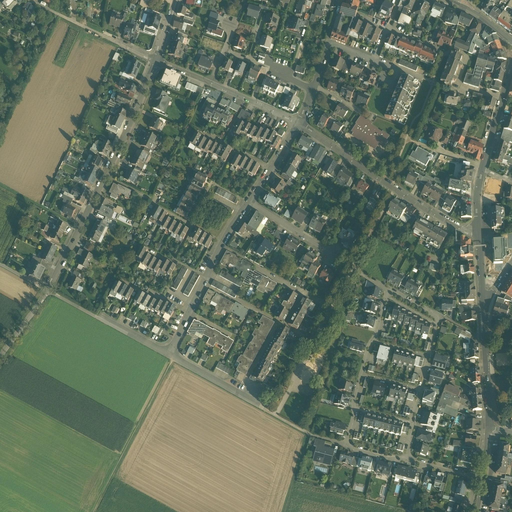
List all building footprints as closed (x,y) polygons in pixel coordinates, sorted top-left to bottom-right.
[(11,0),(0,0),(0,3),(6,9),(7,8),(13,2),(11,0)] [(140,0),(139,7),(147,8),(148,1),(143,0),(140,0)] [(355,0),(347,0),(347,1),(346,6),(357,9),(359,1),(355,0)] [(303,2),(300,1),(300,2),(299,1),(298,6),(303,8),(310,9),(311,4),(304,2),(303,2)] [(425,4),(419,1),(419,2),(419,1),(413,14),(417,16),(418,17),(421,12),(425,4)] [(494,5),(486,1),(483,7),(492,12),(494,9),(492,9),(494,6),(494,5)] [(13,2),(7,8),(11,10),(17,4),(15,3),(13,2)] [(28,2),(23,12),(31,16),(35,7),(31,5),(31,4),(28,2)] [(393,7),(385,2),(378,16),(386,19),(386,18),(389,19),(393,7)] [(414,5),(407,2),(406,4),(404,8),(408,9),(407,10),(411,11),(414,5)] [(430,7),(425,4),(421,12),(423,13),(426,14),(430,7)] [(346,6),(342,5),(339,15),(345,17),(351,19),(355,20),(357,9),(346,6)] [(325,8),(320,7),(320,6),(317,6),(314,16),(316,17),(322,18),(324,10),(325,8)] [(445,9),(435,6),(432,10),(433,10),(442,15),(445,9)] [(257,19),(260,10),(249,7),(248,12),(249,12),(247,16),(257,19)] [(492,12),(483,7),(481,11),(492,19),(497,12),(494,9),(492,12)] [(187,10),(179,8),(177,15),(184,17),(185,17),(185,15),(187,10)] [(400,8),(399,8),(395,19),(399,21),(401,15),(404,9),(400,8)] [(455,13),(449,11),(448,15),(447,15),(445,23),(451,25),(455,13)] [(209,18),(217,21),(219,15),(211,12),(209,18)] [(421,12),(418,17),(416,24),(420,26),(426,14),(423,13),(421,12)] [(500,15),(497,12),(492,19),(497,23),(502,16),(500,15)] [(461,15),(455,13),(451,25),(455,26),(458,26),(458,24),(461,15)] [(509,17),(503,14),(502,16),(497,23),(509,33),(511,26),(511,20),(509,20),(510,18),(509,17)] [(123,18),(113,15),(110,25),(121,28),(122,22),(123,19),(123,18)] [(333,31),(340,34),(345,17),(339,15),(337,19),(333,31)] [(405,17),(401,15),(399,21),(398,24),(407,28),(411,20),(405,17)] [(473,20),(461,15),(458,24),(469,28),(473,20)] [(161,19),(152,16),(148,29),(157,32),(161,19)] [(272,17),(272,16),(271,16),(270,16),(270,17),(268,16),(265,24),(269,25),(268,26),(269,27),(271,27),(272,27),(272,26),(273,27),(274,24),(276,25),(278,19),(273,18),(273,17),(272,17)] [(351,19),(344,35),(349,37),(351,32),(354,21),(355,20),(351,19)] [(183,22),(176,20),(173,28),(179,30),(182,31),(182,28),(184,24),(184,23),(183,22)] [(212,31),(216,32),(217,29),(219,23),(211,20),(208,29),(212,31)] [(304,24),(293,20),(289,23),(290,26),(289,30),(301,33),(303,27),(304,24)] [(363,25),(354,21),(351,32),(358,35),(363,25)] [(484,26),(476,21),(470,32),(472,33),(476,36),(478,37),(484,26)] [(133,27),(128,25),(126,31),(124,37),(130,38),(131,34),(132,35),(133,31),(132,31),(133,27)] [(381,32),(363,25),(358,35),(360,36),(360,37),(367,40),(372,43),(373,42),(377,44),(381,32)] [(435,32),(431,42),(435,44),(439,33),(442,27),(438,25),(435,32)] [(419,29),(415,28),(413,36),(420,38),(421,32),(418,31),(419,29)] [(211,34),(221,38),(223,32),(217,29),(216,32),(212,31),(211,34)] [(496,35),(487,29),(484,33),(483,37),(482,38),(483,38),(485,41),(486,39),(496,35)] [(340,34),(333,31),(331,39),(346,45),(349,37),(344,35),(340,34)] [(443,35),(439,33),(435,44),(441,47),(443,44),(450,47),(453,39),(449,38),(443,35)] [(472,33),(469,39),(468,42),(467,45),(467,46),(471,47),(472,45),(472,43),(475,37),(476,36),(472,33)] [(177,36),(174,35),(172,42),(174,42),(182,45),(184,39),(177,36)] [(496,35),(486,39),(488,46),(490,45),(499,42),(496,35)] [(272,40),(263,37),(260,46),(269,49),(272,40)] [(391,38),(388,37),(384,45),(390,48),(394,39),(394,38),(392,37),(391,38)] [(244,40),(237,38),(234,48),(241,50),(244,40)] [(397,40),(394,39),(390,48),(396,50),(400,41),(398,40),(397,40)] [(414,45),(401,39),(400,41),(396,50),(406,54),(406,53),(418,58),(423,48),(423,47),(415,44),(414,45)] [(466,44),(457,41),(454,47),(464,51),(466,44)] [(182,45),(174,42),(172,49),(183,52),(185,46),(182,45)] [(499,42),(490,45),(491,46),(494,53),(503,53),(499,42)] [(485,47),(480,50),(479,55),(483,56),(484,53),(490,49),(489,47),(488,46),(485,47)] [(423,48),(418,58),(418,59),(433,65),(437,54),(423,48)] [(183,52),(172,49),(170,55),(181,59),(183,52)] [(503,53),(494,53),(497,60),(506,61),(503,53)] [(452,54),(440,82),(451,86),(452,81),(455,82),(456,82),(456,80),(454,79),(458,67),(460,68),(461,68),(462,66),(462,65),(459,64),(462,58),(457,56),(452,54)] [(483,56),(479,55),(475,66),(483,68),(485,69),(488,57),(483,56)] [(495,60),(488,57),(485,69),(492,71),(493,67),(494,67),(495,62),(495,60)] [(213,62),(202,58),(199,67),(210,71),(213,62)] [(344,62),(335,59),(331,68),(341,72),(341,71),(344,63),(344,62)] [(408,63),(400,60),(398,65),(413,71),(415,66),(408,63)] [(141,65),(133,61),(131,66),(129,70),(138,74),(141,65)] [(232,64),(226,61),(222,70),(228,73),(232,64)] [(506,63),(497,62),(497,67),(496,72),(497,72),(504,73),(506,63)] [(246,67),(239,64),(235,73),(242,76),(246,67)] [(361,68),(353,65),(352,66),(350,72),(350,73),(355,75),(357,73),(361,74),(362,73),(363,70),(361,69),(361,68)] [(473,76),(470,86),(472,87),(478,88),(483,68),(475,66),(473,73),(473,76)] [(260,71),(253,68),(248,78),(256,82),(260,73),(261,71),(260,71)] [(138,74),(129,70),(127,75),(127,76),(134,79),(135,79),(138,74)] [(182,77),(165,70),(160,84),(176,91),(182,77)] [(504,73),(497,72),(497,75),(495,74),(494,81),(501,83),(504,73)] [(376,77),(368,74),(367,75),(365,81),(367,82),(368,84),(372,86),(374,81),(375,81),(376,80),(375,79),(376,77)] [(473,76),(466,74),(463,84),(470,86),(473,76)] [(402,76),(385,117),(398,123),(399,120),(401,121),(403,120),(404,118),(400,116),(401,115),(404,117),(405,114),(404,113),(402,112),(405,106),(407,107),(408,106),(409,104),(406,103),(407,102),(410,103),(411,101),(410,99),(408,98),(410,93),(412,93),(414,93),(415,91),(412,89),(412,88),(415,89),(416,87),(416,85),(414,85),(415,82),(402,76)] [(133,81),(122,77),(120,81),(121,82),(121,81),(129,84),(131,85),(133,81)] [(269,93),(273,83),(267,80),(266,81),(264,87),(263,90),(269,93)] [(338,82),(331,80),(327,89),(334,92),(336,87),(338,82)] [(129,84),(121,81),(121,82),(119,87),(125,90),(126,89),(127,89),(129,84)] [(279,86),(273,83),(269,93),(275,96),(276,92),(279,86)] [(131,85),(129,84),(127,89),(126,91),(134,95),(137,88),(131,85)] [(344,86),(343,86),(341,91),(340,95),(346,97),(345,100),(350,102),(353,93),(354,90),(344,86)] [(296,93),(290,90),(288,95),(294,98),(296,93)] [(160,99),(158,98),(156,103),(155,103),(154,105),(155,106),(153,109),(163,113),(166,105),(165,105),(168,99),(166,98),(167,96),(163,94),(160,99)] [(369,98),(360,94),(356,104),(365,107),(369,98)] [(132,100),(119,95),(117,101),(116,102),(121,104),(129,107),(132,100)] [(288,95),(287,96),(289,97),(288,101),(286,100),(282,108),(288,111),(288,110),(292,112),(294,107),(296,108),(300,101),(294,98),(288,95)] [(449,95),(448,95),(447,104),(456,105),(458,96),(449,95)] [(208,99),(202,109),(206,111),(209,106),(213,108),(215,103),(208,99)] [(227,102),(222,99),(219,104),(225,107),(225,106),(228,107),(231,102),(228,101),(227,102)] [(496,101),(488,99),(486,107),(485,108),(488,109),(494,110),(496,101)] [(232,103),(229,108),(237,112),(240,107),(232,103)] [(348,111),(340,105),(335,113),(343,119),(348,111)] [(211,119),(217,110),(213,108),(209,106),(206,111),(203,117),(211,121),(211,119)] [(118,109),(115,108),(115,109),(114,110),(117,112),(116,116),(124,119),(127,113),(118,109)] [(233,117),(227,114),(224,112),(224,113),(221,111),(220,112),(217,110),(211,119),(219,123),(219,122),(228,127),(233,117)] [(251,115),(242,110),(233,127),(236,129),(239,123),(240,123),(243,119),(247,121),(249,118),(251,115)] [(331,118),(324,113),(320,119),(321,120),(317,126),(322,130),(328,122),(331,118)] [(122,123),(114,119),(110,117),(108,121),(110,121),(108,125),(119,130),(122,123)] [(366,121),(360,117),(355,124),(356,125),(351,132),(353,133),(352,135),(362,142),(363,141),(372,147),(376,142),(384,148),(388,142),(385,140),(388,136),(382,132),(382,133),(371,125),(370,126),(369,125),(370,124),(367,123),(366,124),(365,123),(366,121)] [(343,126),(331,118),(328,122),(333,126),(331,130),(337,134),(338,135),(340,131),(344,126),(343,126)] [(470,124),(456,118),(454,123),(461,126),(459,129),(467,133),(470,124)] [(159,121),(154,119),(149,128),(158,132),(157,131),(159,126),(161,127),(162,123),(159,121)] [(240,123),(239,123),(236,129),(233,133),(239,136),(241,133),(245,126),(240,123)] [(252,127),(246,124),(245,126),(241,133),(247,136),(252,127)] [(116,135),(119,130),(108,125),(106,130),(116,135)] [(257,130),(252,127),(247,136),(252,139),(253,138),(257,130)] [(264,132),(258,128),(257,130),(253,138),(259,141),(260,139),(264,132)] [(441,132),(430,128),(429,133),(426,132),(425,136),(428,138),(429,139),(430,140),(431,139),(432,141),(437,143),(439,138),(441,138),(442,135),(440,135),(441,132)] [(459,129),(458,129),(456,133),(454,132),(453,134),(454,135),(455,135),(464,139),(467,133),(459,129)] [(270,133),(264,130),(264,132),(260,139),(265,142),(266,142),(270,133)] [(511,132),(504,130),(500,143),(508,146),(509,146),(510,143),(511,143),(511,132)] [(270,133),(266,142),(271,145),(275,138),(277,135),(271,132),(270,133)] [(151,136),(146,134),(141,146),(145,148),(150,151),(152,151),(158,140),(156,139),(151,136)] [(195,134),(188,147),(194,151),(196,147),(201,138),(202,137),(195,134)] [(464,139),(455,135),(454,137),(452,141),(458,144),(457,148),(465,152),(467,146),(462,143),(464,139)] [(196,147),(195,148),(201,151),(202,151),(207,141),(201,138),(196,147)] [(271,145),(270,147),(275,149),(280,140),(275,138),(271,145)] [(312,144),(302,138),(298,145),(309,150),(310,147),(312,144)] [(105,141),(104,141),(101,148),(109,152),(112,145),(105,141)] [(213,144),(207,141),(202,151),(207,154),(208,153),(213,144)] [(480,145),(471,142),(469,147),(478,150),(479,151),(481,152),(483,147),(480,146),(480,145)] [(218,146),(213,143),(213,144),(208,153),(213,155),(218,146)] [(508,146),(500,143),(497,154),(504,156),(505,157),(507,149),(508,146)] [(101,148),(94,145),(92,149),(97,152),(99,153),(101,148)] [(223,149),(218,146),(213,155),(218,158),(223,149)] [(232,150),(224,146),(218,158),(221,160),(221,159),(226,161),(232,150)] [(478,150),(469,147),(467,153),(471,154),(471,153),(476,154),(474,159),(478,161),(480,155),(481,152),(479,151),(478,150)] [(109,152),(101,148),(99,153),(107,157),(109,152)] [(313,154),(310,159),(319,165),(323,158),(324,158),(327,153),(317,148),(313,154)] [(410,158),(426,166),(429,159),(428,159),(430,155),(418,148),(415,153),(413,152),(410,158)] [(143,153),(138,151),(135,158),(144,162),(147,156),(147,155),(143,153)] [(504,156),(497,154),(494,161),(502,163),(503,160),(504,156)] [(301,160),(293,155),(287,165),(295,170),(301,160)] [(104,161),(93,156),(89,165),(100,170),(104,161)] [(511,158),(505,157),(504,156),(503,160),(508,162),(507,164),(511,165),(511,163),(511,158)] [(240,159),(236,157),(231,166),(236,169),(237,168),(242,159),(240,158),(240,159)] [(144,162),(135,158),(131,164),(136,167),(141,169),(144,162)] [(245,159),(243,158),(242,159),(237,168),(243,171),(248,161),(244,159),(245,159)] [(248,161),(243,171),(249,174),(254,164),(251,162),(251,163),(248,161)] [(330,161),(323,172),(328,174),(327,175),(330,177),(333,172),(337,165),(334,164),(334,163),(330,161)] [(254,164),(249,174),(254,177),(260,167),(257,166),(257,165),(254,164)] [(89,165),(85,173),(88,174),(96,178),(100,170),(89,165)] [(295,170),(287,165),(282,174),(283,174),(290,178),(295,170)] [(469,169),(462,168),(460,181),(464,181),(467,182),(467,183),(471,183),(472,179),(471,179),(473,172),(468,171),(469,169)] [(133,172),(129,170),(124,179),(133,184),(138,175),(133,172)] [(353,176),(343,170),(342,171),(337,178),(342,182),(343,181),(347,184),(350,179),(353,176)] [(415,174),(411,172),(405,183),(413,188),(415,184),(417,179),(419,180),(421,176),(415,173),(415,174)] [(96,178),(88,174),(86,178),(84,182),(92,186),(96,178)] [(207,179),(199,174),(197,177),(196,177),(195,179),(195,180),(204,185),(205,185),(206,183),(205,183),(207,179)] [(429,181),(424,177),(424,178),(421,184),(426,186),(427,184),(428,184),(429,181)] [(278,179),(271,189),(280,195),(286,185),(278,179)] [(204,185),(195,180),(194,183),(193,182),(192,185),(201,190),(202,191),(202,189),(204,185)] [(460,181),(460,183),(450,181),(448,189),(452,190),(452,191),(466,193),(467,187),(463,186),(464,181),(460,181)] [(490,181),(489,191),(499,192),(501,183),(490,181)] [(369,187),(361,182),(357,189),(361,192),(364,194),(369,187)] [(426,186),(422,193),(428,197),(433,188),(428,184),(427,184),(426,186)] [(117,187),(113,185),(109,194),(111,195),(117,198),(118,198),(120,193),(129,197),(131,192),(118,185),(117,187)] [(201,190),(192,185),(191,188),(190,188),(188,191),(198,196),(199,195),(201,190)] [(357,189),(354,187),(351,191),(358,196),(361,192),(357,189)] [(440,192),(433,188),(428,197),(438,202),(441,196),(443,193),(440,192)] [(89,193),(82,189),(80,192),(79,195),(86,199),(89,193)] [(382,192),(376,189),(375,191),(374,191),(373,194),(372,195),(373,195),(371,199),(375,202),(374,202),(376,203),(377,203),(378,200),(382,192)] [(198,196),(189,191),(187,194),(185,196),(195,202),(196,200),(195,200),(198,196)] [(366,200),(364,203),(368,205),(371,199),(373,195),(372,195),(373,194),(370,193),(366,200)] [(494,204),(494,194),(483,194),(483,203),(494,204)] [(86,199),(79,195),(77,198),(76,201),(83,205),(86,199)] [(276,200),(269,196),(267,198),(266,197),(263,201),(265,203),(265,204),(275,210),(279,203),(276,200)] [(195,202),(186,197),(184,200),(184,199),(182,202),(192,207),(192,208),(193,206),(192,206),(195,202)] [(456,201),(449,197),(446,202),(443,206),(444,206),(451,210),(453,207),(456,201)] [(109,203),(102,199),(99,205),(106,208),(107,205),(109,203)] [(375,202),(371,199),(368,205),(366,208),(372,212),(377,203),(376,203),(374,202),(375,202)] [(397,203),(393,201),(387,212),(390,213),(389,215),(396,219),(397,218),(400,220),(404,213),(407,209),(404,207),(401,205),(400,206),(399,206),(400,204),(397,203)] [(192,207),(183,202),(181,206),(180,205),(179,208),(188,213),(189,213),(190,212),(189,212),(192,207)] [(464,204),(463,203),(462,204),(460,204),(461,219),(472,219),(471,209),(466,209),(466,207),(467,206),(466,205),(466,204),(465,204),(464,204)] [(106,208),(99,205),(96,211),(99,212),(99,213),(101,215),(102,214),(103,214),(102,215),(106,217),(111,220),(113,215),(114,213),(114,212),(113,212),(106,208)] [(70,207),(67,206),(63,213),(72,217),(75,210),(70,207)] [(407,209),(404,213),(400,220),(406,224),(410,217),(411,218),(413,215),(416,210),(409,206),(407,209)] [(116,210),(114,209),(113,212),(114,212),(120,215),(123,209),(117,207),(116,210)] [(156,208),(149,221),(154,224),(157,220),(162,211),(159,209),(159,210),(156,208)] [(188,213),(180,208),(178,211),(177,211),(176,213),(186,219),(187,217),(186,217),(188,213)] [(491,209),(490,209),(491,220),(501,219),(500,209),(500,208),(497,209),(491,209)] [(165,213),(162,211),(157,220),(159,222),(159,223),(162,224),(165,218),(168,214),(165,213)] [(307,217),(297,211),(292,219),(301,225),(303,223),(306,218),(307,217)] [(265,218),(256,213),(252,219),(261,224),(265,218)] [(406,224),(411,227),(416,218),(413,215),(411,218),(410,217),(406,224)] [(313,220),(309,228),(314,231),(320,220),(315,217),(313,220)] [(168,220),(165,218),(162,224),(161,227),(163,228),(163,229),(166,231),(166,230),(171,221),(168,219),(168,220)] [(261,224),(252,219),(247,227),(253,230),(256,232),(261,224)] [(501,219),(491,220),(492,230),(497,229),(496,227),(501,227),(501,219)] [(314,230),(314,231),(319,234),(322,229),(326,223),(321,220),(320,220),(314,230)] [(428,226),(419,220),(413,231),(422,237),(428,226)] [(174,223),(171,221),(166,230),(169,232),(172,234),(172,233),(177,224),(174,222),(174,223)] [(106,226),(97,222),(92,232),(101,236),(106,226)] [(67,227),(59,223),(55,231),(63,234),(65,231),(66,228),(67,227)] [(247,227),(242,223),(238,229),(243,233),(243,232),(245,232),(246,230),(250,233),(253,230),(247,227)] [(180,226),(177,224),(172,233),(175,235),(174,235),(177,237),(178,236),(182,228),(183,227),(180,225),(180,226)] [(437,231),(428,226),(422,237),(420,239),(429,245),(437,231)] [(182,228),(178,236),(180,238),(180,239),(183,240),(188,230),(186,229),(185,229),(182,228)] [(55,231),(53,230),(49,238),(59,243),(59,242),(60,242),(61,239),(63,234),(55,231)] [(199,232),(196,230),(193,235),(191,239),(194,241),(193,242),(196,243),(201,233),(202,233),(199,231),(199,232)] [(447,236),(437,231),(429,245),(438,250),(447,236)] [(465,239),(460,239),(460,234),(455,231),(456,243),(457,243),(457,246),(460,246),(460,250),(470,249),(470,241),(467,241),(467,239),(465,239)] [(101,236),(92,232),(89,238),(98,243),(101,236)] [(204,235),(201,233),(196,243),(199,244),(199,245),(202,246),(207,237),(207,236),(205,235),(204,235)] [(347,233),(343,240),(341,244),(344,245),(343,247),(347,249),(348,248),(351,249),(357,239),(347,233)] [(210,238),(207,237),(202,246),(205,247),(205,248),(207,249),(213,239),(210,238)] [(289,240),(284,237),(281,241),(280,242),(285,245),(289,240)] [(300,245),(290,238),(289,240),(285,245),(284,247),(294,254),(300,245)] [(261,239),(255,249),(255,250),(258,252),(257,254),(262,257),(266,251),(269,254),(272,250),(273,250),(275,248),(273,247),(261,239)] [(504,239),(492,240),(493,253),(494,253),(494,255),(493,255),(493,264),(503,264),(503,260),(505,260),(507,257),(507,251),(505,251),(505,249),(506,249),(506,240),(504,240),(504,239)] [(56,249),(49,246),(45,253),(53,256),(56,249)] [(144,250),(141,248),(136,257),(139,259),(142,261),(145,255),(147,251),(145,249),(144,250)] [(470,249),(460,250),(460,252),(459,252),(459,256),(460,256),(460,261),(465,261),(472,261),(473,261),(473,257),(473,252),(472,252),(472,249),(470,249)] [(240,258),(226,251),(220,264),(226,267),(229,263),(235,266),(239,260),(240,258)] [(83,257),(79,265),(83,267),(84,266),(87,267),(86,269),(87,269),(93,256),(88,254),(85,252),(83,257)] [(45,253),(42,260),(45,262),(47,263),(50,264),(53,256),(45,253)] [(309,254),(308,253),(306,258),(302,264),(311,269),(314,263),(317,259),(309,254)] [(142,261),(140,264),(143,265),(143,266),(146,268),(151,258),(151,257),(148,256),(145,255),(142,261)] [(151,258),(146,267),(149,269),(148,269),(151,271),(156,261),(157,261),(154,259),(154,260),(151,258)] [(235,266),(233,270),(239,272),(240,269),(245,271),(244,273),(248,274),(250,271),(253,266),(249,264),(249,265),(242,261),(242,262),(239,260),(235,266)] [(156,261),(152,270),(154,272),(157,274),(157,273),(159,270),(162,264),(160,262),(159,263),(156,261)] [(167,262),(164,261),(162,264),(159,270),(162,271),(162,272),(164,273),(165,273),(170,264),(170,263),(167,262)] [(320,267),(314,263),(311,269),(309,272),(315,276),(315,275),(318,271),(320,268),(320,267)] [(40,267),(33,264),(31,269),(42,275),(45,269),(40,267)] [(170,264),(165,273),(168,274),(167,275),(170,277),(176,267),(173,265),(170,264)] [(42,275),(31,269),(28,275),(29,276),(39,280),(42,275)] [(328,272),(325,270),(320,278),(324,281),(324,282),(324,283),(325,284),(327,284),(327,283),(329,284),(334,276),(331,274),(332,273),(329,271),(328,272)] [(255,274),(250,271),(248,274),(243,283),(248,285),(250,281),(254,284),(254,285),(258,287),(264,277),(256,273),(255,274)] [(399,274),(393,271),(391,274),(389,279),(387,282),(389,283),(391,284),(393,285),(399,274)] [(404,277),(399,274),(393,285),(397,287),(399,288),(400,285),(403,280),(404,277)] [(81,281),(73,277),(68,287),(75,291),(81,281)] [(277,284),(264,277),(258,287),(257,289),(264,293),(266,288),(273,291),(277,284)] [(415,283),(410,280),(408,283),(405,288),(404,291),(408,293),(409,294),(415,283)] [(374,286),(366,282),(365,288),(369,289),(373,290),(373,289),(374,286)] [(119,284),(116,283),(111,291),(114,293),(117,295),(117,294),(122,286),(122,285),(119,284)] [(418,285),(415,283),(409,294),(411,295),(413,296),(415,297),(420,289),(421,286),(418,285)] [(465,285),(465,289),(465,293),(475,293),(474,289),(473,289),(473,285),(465,285)] [(124,287),(122,286),(117,294),(120,296),(119,296),(122,298),(123,298),(127,289),(128,288),(125,287),(124,287)] [(511,297),(511,293),(504,288),(501,293),(506,296),(511,299),(511,297)] [(127,289),(123,298),(125,299),(125,300),(128,301),(133,292),(130,290),(130,291),(127,289)] [(380,291),(373,289),(373,290),(369,289),(367,297),(374,299),(379,300),(381,292),(379,291),(380,291)] [(222,297),(208,290),(203,301),(207,303),(209,301),(217,305),(221,298),(222,297)] [(289,291),(282,304),(290,309),(291,308),(291,309),(298,296),(289,291)] [(142,295),(139,293),(134,302),(137,304),(140,306),(140,305),(145,296),(142,294),(142,295)] [(475,293),(465,293),(466,298),(466,301),(467,301),(474,301),(474,297),(475,297),(475,293)] [(148,298),(145,296),(140,305),(143,307),(146,309),(146,308),(151,300),(151,299),(148,298)] [(226,300),(221,298),(217,305),(214,311),(220,314),(223,309),(227,311),(226,312),(230,314),(231,311),(235,305),(226,300)] [(312,303),(303,298),(301,302),(301,303),(300,305),(307,310),(309,307),(310,307),(312,303)] [(153,301),(151,300),(146,308),(149,310),(148,311),(151,312),(152,310),(157,302),(154,301),(153,301)] [(160,303),(157,302),(152,310),(155,311),(155,312),(158,314),(159,312),(163,304),(160,302),(160,303)] [(452,302),(442,302),(442,311),(452,312),(452,309),(452,302)] [(166,305),(164,303),(163,304),(159,312),(161,314),(164,316),(170,305),(167,304),(166,305)] [(243,307),(236,303),(235,305),(231,311),(235,314),(236,312),(238,314),(237,316),(240,318),(239,320),(242,322),(249,311),(242,307),(243,307)] [(503,305),(496,303),(492,315),(504,319),(508,307),(503,305)] [(290,309),(282,304),(275,317),(284,322),(291,310),(290,309)] [(373,305),(367,304),(365,312),(375,314),(377,307),(373,305)] [(173,307),(170,305),(164,316),(163,318),(168,322),(176,308),(173,306),(173,307)] [(307,310),(300,305),(298,309),(297,308),(295,312),(304,317),(306,313),(307,310)] [(401,309),(395,307),(393,315),(392,318),(398,320),(401,310),(401,309)] [(401,310),(398,320),(398,321),(404,323),(407,313),(407,312),(401,310)] [(304,317),(295,312),(293,316),(294,316),(293,319),(300,323),(302,320),(304,317)] [(407,313),(404,323),(403,324),(410,326),(412,317),(413,317),(413,315),(407,313)] [(476,313),(467,314),(465,314),(461,314),(461,322),(463,321),(463,322),(476,321),(476,313)] [(274,323),(263,317),(260,322),(263,324),(259,332),(267,336),(274,323)] [(364,317),(362,317),(360,322),(361,322),(361,325),(373,328),(375,320),(372,320),(364,317)] [(413,317),(412,317),(410,326),(409,328),(415,329),(416,329),(418,320),(419,318),(413,317)] [(300,323),(293,319),(291,322),(290,321),(288,325),(297,330),(299,326),(298,326),(300,323)] [(199,323),(194,320),(187,333),(193,336),(196,331),(203,335),(207,327),(199,323)] [(418,320),(416,329),(415,329),(415,331),(421,332),(421,333),(424,323),(425,321),(418,320)] [(424,323),(421,333),(421,332),(421,334),(427,336),(430,325),(424,323)] [(221,335),(207,327),(203,335),(211,339),(208,345),(213,348),(216,343),(221,335)] [(290,332),(281,327),(279,331),(278,331),(277,332),(287,338),(289,335),(288,335),(290,332)] [(259,332),(255,330),(252,335),(256,337),(255,337),(256,338),(252,345),(259,349),(260,349),(267,336),(259,332)] [(472,336),(462,331),(461,331),(460,330),(458,333),(460,334),(470,340),(472,336)] [(287,338),(277,332),(277,334),(275,338),(284,343),(285,340),(286,341),(287,338)] [(234,342),(221,335),(216,343),(224,347),(222,351),(227,354),(234,342)] [(275,338),(274,338),(273,339),(274,340),(271,344),(279,348),(280,348),(282,346),(284,343),(275,338)] [(271,344),(270,343),(268,347),(267,347),(267,348),(267,349),(276,354),(277,354),(278,351),(279,348),(271,344)] [(359,345),(352,343),(350,349),(361,353),(363,348),(362,348),(363,346),(359,345)] [(252,345),(249,344),(246,349),(249,351),(245,358),(253,362),(257,354),(259,349),(252,345)] [(474,344),(470,344),(470,346),(465,346),(465,350),(469,353),(469,352),(478,352),(478,349),(478,345),(474,345),(474,344)] [(389,350),(380,347),(379,353),(377,359),(386,361),(389,350)] [(276,354),(267,349),(265,353),(264,353),(264,354),(273,359),(274,360),(275,357),(276,354)] [(400,353),(395,351),(392,363),(397,364),(400,353)] [(478,352),(469,352),(469,353),(469,354),(470,359),(471,359),(471,361),(475,360),(475,359),(478,359),(478,352)] [(273,359),(264,354),(262,359),(261,358),(260,360),(262,361),(271,365),(272,363),(273,359)] [(416,357),(410,355),(407,367),(413,368),(414,366),(416,357)] [(440,356),(436,355),(433,366),(445,370),(447,359),(443,358),(443,359),(439,358),(440,356)] [(245,358),(241,356),(238,361),(241,363),(237,371),(240,373),(245,376),(246,375),(253,362),(245,358)] [(271,365),(262,361),(260,365),(259,365),(259,366),(268,371),(270,369),(269,369),(271,365)] [(268,371),(259,366),(257,371),(257,370),(256,372),(266,377),(267,374),(268,371)] [(475,367),(471,368),(472,369),(470,369),(470,376),(471,376),(479,375),(479,369),(476,369),(475,367)] [(266,377),(256,372),(254,374),(254,375),(255,375),(257,376),(254,381),(257,382),(259,382),(259,381),(262,383),(264,380),(265,380),(266,378),(266,377)] [(441,383),(443,375),(434,373),(431,372),(429,383),(435,385),(435,382),(441,383)] [(479,375),(471,376),(472,384),(473,384),(473,385),(478,385),(478,383),(480,383),(479,375)] [(346,384),(341,383),(340,383),(339,390),(350,393),(352,386),(346,384)] [(386,386),(375,383),(373,392),(377,393),(376,394),(383,396),(386,386)] [(397,387),(392,386),(389,398),(394,399),(397,387)] [(454,388),(448,386),(448,388),(445,387),(443,392),(451,395),(454,388)] [(459,390),(454,388),(451,395),(458,398),(459,395),(460,393),(458,392),(459,390)] [(407,390),(402,389),(399,400),(404,402),(407,390)] [(430,392),(425,391),(422,402),(426,404),(426,406),(432,407),(435,394),(430,392)] [(480,391),(470,392),(470,397),(472,397),(472,400),(472,404),(481,403),(480,391)] [(446,407),(446,405),(451,407),(453,402),(458,405),(459,403),(461,399),(458,398),(451,395),(443,392),(437,408),(445,410),(446,407)] [(472,400),(459,395),(458,398),(461,399),(472,404),(472,400)] [(345,398),(336,396),(333,404),(346,407),(348,399),(345,398)] [(472,404),(461,399),(459,403),(463,404),(462,404),(470,408),(471,410),(472,409),(472,404)] [(481,403),(472,404),(472,409),(473,411),(482,411),(481,403)] [(445,410),(443,414),(455,418),(457,412),(446,407),(445,410)] [(431,415),(424,413),(422,419),(435,423),(436,417),(431,415)] [(371,416),(366,415),(363,424),(363,427),(368,428),(371,416)] [(376,418),(371,416),(368,428),(373,429),(376,418)] [(382,419),(376,418),(373,429),(379,431),(382,419)] [(387,421),(382,419),(379,431),(384,432),(387,421)] [(435,423),(422,419),(420,425),(427,427),(433,429),(435,423)] [(392,422),(387,421),(384,432),(389,434),(392,422)] [(476,421),(466,421),(466,430),(473,431),(478,431),(478,429),(479,426),(478,426),(478,422),(476,421)] [(392,422),(389,434),(395,435),(398,423),(392,422)] [(403,425),(398,423),(395,435),(400,436),(401,433),(403,427),(403,425)] [(335,425),(332,424),(330,429),(331,429),(330,432),(333,433),(333,434),(336,435),(337,434),(343,436),(344,432),(345,428),(335,425)] [(425,433),(419,431),(416,439),(428,443),(431,434),(425,433)] [(476,438),(466,437),(465,444),(465,445),(466,445),(474,446),(476,438)] [(324,443),(316,441),(314,447),(317,448),(317,447),(323,449),(324,443)] [(509,446),(500,444),(498,453),(507,454),(508,454),(509,446)] [(422,447),(418,446),(415,452),(420,454),(420,455),(425,456),(428,449),(422,447)] [(323,449),(317,447),(317,448),(314,459),(319,460),(318,463),(330,466),(333,454),(329,453),(329,450),(323,449)] [(350,454),(346,453),(342,452),(339,462),(342,463),(348,465),(348,464),(351,465),(353,458),(354,455),(350,454)] [(465,453),(463,452),(462,454),(461,463),(469,464),(471,465),(473,455),(472,454),(465,453)] [(469,464),(461,463),(462,454),(459,453),(457,467),(468,469),(469,464)] [(371,460),(363,458),(364,458),(362,457),(359,469),(361,469),(361,470),(368,472),(368,471),(369,472),(370,471),(372,462),(373,460),(371,460)] [(359,459),(353,458),(351,465),(350,466),(356,468),(359,459)] [(375,473),(389,477),(389,476),(391,467),(392,465),(379,462),(375,473)] [(497,465),(496,474),(505,475),(506,467),(506,466),(497,465)] [(407,469),(398,467),(397,470),(395,478),(404,481),(407,469)] [(417,472),(407,469),(404,481),(414,483),(415,478),(417,472)] [(432,473),(432,475),(429,474),(428,478),(427,481),(430,482),(431,480),(435,481),(434,487),(440,489),(442,484),(444,476),(432,473)] [(466,484),(458,482),(455,494),(464,497),(465,492),(466,484)] [(502,491),(493,489),(491,496),(501,498),(502,491)] [(507,491),(502,491),(501,498),(505,499),(506,497),(509,497),(510,492),(507,492),(507,491)] [(501,498),(491,496),(490,503),(499,505),(500,500),(501,498)]
